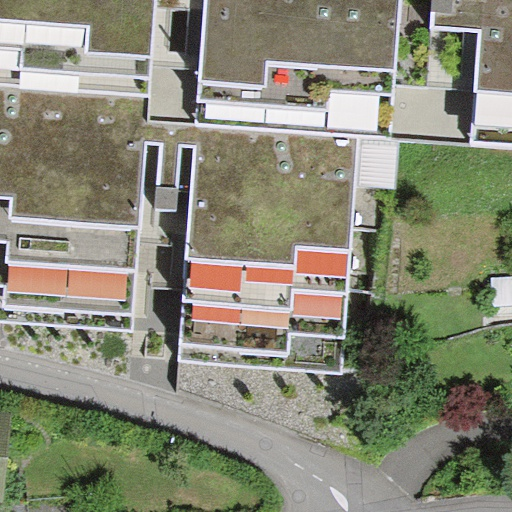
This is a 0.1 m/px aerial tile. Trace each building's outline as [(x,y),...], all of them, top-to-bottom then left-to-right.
[(163,0),(0,0),(0,27),(102,33),(103,62),(165,66),(163,0)] [(412,0),(219,0),(219,94),(279,101),(279,70),(412,82),(412,0)] [(511,6),(496,7),(501,103),(511,103),(511,6)] [(153,102),(0,92),(0,327),(139,336),(153,102)] [(369,142),(208,134),(196,361),(313,368),(320,256),(363,258),(369,142)] [(14,511),(24,420),(0,417),(0,511),(14,511)]
